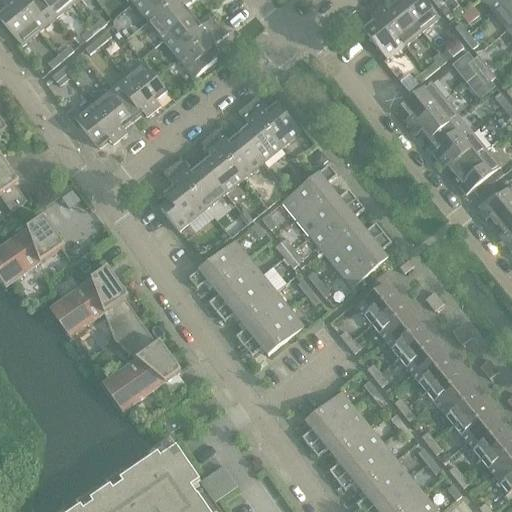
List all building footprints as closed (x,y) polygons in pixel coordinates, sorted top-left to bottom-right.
[(57,21),(38,0),(12,0),(12,1),(40,35),(57,21)] [(73,7),(67,0),(38,0),(57,21),(73,7)] [(114,0),(106,0),(101,4),(108,14),(113,10),(114,0)] [(180,0),(141,0),(134,6),(149,25),(180,0)] [(164,44),(194,20),(186,10),(198,0),(180,0),(149,25),(164,44)] [(440,21),(423,0),(403,0),(398,5),(423,35),(440,21)] [(445,5),(440,0),(430,0),(439,10),(445,5)] [(460,8),(453,0),(451,0),(445,5),(452,15),(460,8)] [(511,2),(511,0),(483,0),(482,1),(495,17),(511,2)] [(40,35),(12,1),(5,6),(8,11),(0,17),(0,22),(23,50),(40,35)] [(511,29),(511,2),(495,17),(508,33),(511,29)] [(423,35),(398,5),(388,13),(385,8),(378,14),(406,49),(423,35)] [(452,15),(445,5),(439,10),(448,21),(454,16),(452,15)] [(406,49),(378,14),(371,20),(374,24),(364,32),(388,63),(406,49)] [(222,28),(215,19),(202,29),(194,20),(164,44),(179,62),(222,28)] [(108,27),(103,21),(92,30),(97,36),(108,27)] [(461,26),(456,30),(465,42),(470,37),(461,26)] [(229,37),(222,28),(179,62),(195,82),(225,58),(216,47),(229,37)] [(97,36),(92,30),(82,39),(86,45),(97,36)] [(112,40),(107,34),(97,44),(101,49),(112,40)] [(470,37),(465,42),(473,52),(478,48),(470,37)] [(101,49),(97,44),(86,52),(91,58),(101,49)] [(460,45),(449,54),(454,60),(465,51),(460,45)] [(75,55),(70,49),(59,58),(64,64),(75,55)] [(64,64),(59,58),(49,67),(54,73),(64,64)] [(480,58),(474,63),(482,74),(488,69),(480,58)] [(79,68),(74,62),(63,71),(68,77),(79,68)] [(469,67),(477,78),(482,74),(474,63),(469,67)] [(425,73),(430,79),(441,70),(436,64),(425,73)] [(169,96),(144,66),(126,80),(154,115),(161,109),(158,105),(169,96)] [(497,80),(488,69),(482,74),(491,84),(497,80)] [(68,77),(63,71),(53,80),(58,85),(68,77)] [(415,81),(420,87),(430,79),(425,73),(415,81)] [(491,84),(482,74),(477,78),(486,88),(491,84)] [(154,115),(126,80),(110,94),(134,124),(144,116),(147,120),(154,115)] [(446,103),(432,85),(401,110),(410,121),(406,124),(411,131),(446,103)] [(134,124),(110,94),(93,107),(121,142),(128,136),(124,132),(134,124)] [(504,111),(510,107),(501,96),(495,101),(504,111)] [(302,136),(278,106),(267,115),(257,102),(248,109),(282,152),(302,136)] [(429,144),(460,120),(446,103),(411,131),(417,138),(421,135),(429,144)] [(121,142),(93,107),(75,122),(100,152),(110,143),(114,148),(121,142)] [(282,152),(248,109),(239,116),(249,129),(240,137),(264,167),(282,152)] [(473,136),(460,120),(429,144),(437,154),(433,158),(439,165),(473,136)] [(240,137),(230,145),(219,132),(211,139),(245,182),(264,167),(240,137)] [(487,154),(473,136),(439,165),(444,171),(448,168),(457,178),(487,154)] [(245,182),(211,139),(202,146),(212,159),(202,167),(226,197),(245,182)] [(501,171),(487,154),(457,178),(464,188),(460,191),(466,199),(501,171)] [(316,159),(316,167),(321,172),(329,166),(321,156),(316,159)] [(28,205),(16,187),(14,181),(16,181),(16,180),(0,157),(0,199),(1,199),(13,216),(28,205)] [(202,167),(192,175),(182,162),(173,169),(208,212),(226,197),(202,167)] [(334,194),(328,187),(338,179),(329,168),(283,206),(298,223),(334,194)] [(208,212),(173,169),(165,176),(175,189),(164,198),(170,205),(161,212),(180,235),(208,212)] [(511,217),(511,189),(480,215),(486,223),(490,220),(498,229),(511,217)] [(73,192),(63,199),(71,211),(81,203),(73,192)] [(357,203),(349,193),(339,201),(334,194),(298,223),(311,240),(357,203)] [(361,228),(355,221),(365,213),(357,203),(311,240),(325,257),(361,228)] [(511,243),(511,217),(498,229),(505,238),(501,241),(506,248),(511,243)] [(263,222),(272,233),(277,229),(268,218),(263,222)] [(62,252),(61,251),(59,246),(62,245),(44,220),(28,232),(29,233),(0,253),(0,269),(11,285),(40,265),(41,266),(41,267),(62,252)] [(253,231),(261,241),(267,237),(258,226),(253,231)] [(384,237),(377,227),(367,235),(361,228),(325,257),(338,274),(384,237)] [(392,246),(384,237),(338,274),(352,291),(389,262),(382,254),(392,246)] [(287,242),(282,246),(290,257),(296,253),(287,242)] [(250,262),(236,244),(190,281),(198,292),(208,284),(214,291),(250,262)] [(282,246),(277,250),(285,261),(290,257),(282,246)] [(304,264),(297,255),(296,253),(290,257),(299,268),(304,264)] [(285,261),(294,272),(299,268),(290,257),(285,261)] [(263,279),(250,262),(214,291),(220,298),(210,306),(217,316),(263,279)] [(401,271),(406,277),(415,269),(410,264),(401,271)] [(125,295),(126,295),(109,271),(92,282),(93,284),(57,310),(75,336),(105,316),(115,344),(142,325),(125,302),(123,296),(125,295)] [(314,275),(309,279),(317,291),(323,286),(314,275)] [(277,295),(263,279),(217,316),(225,325),(235,317),(241,324),(277,295)] [(304,283),(299,287),(308,298),(313,294),(304,283)] [(317,291),(325,300),(331,296),(323,286),(317,291)] [(402,305),(388,287),(359,311),(373,328),(402,305)] [(308,298),(316,309),(322,305),(313,294),(308,298)] [(290,312),(277,295),(241,324),(247,332),(237,340),(244,349),(290,312)] [(440,301),(435,295),(426,302),(431,308),(440,301)] [(431,308),(436,314),(445,307),(440,301),(431,308)] [(416,321),(402,305),(373,328),(386,345),(416,321)] [(305,330),(290,312),(244,349),(252,359),(262,351),(269,359),(305,330)] [(429,338),(416,321),(386,345),(400,362),(429,338)] [(182,375),(165,350),(164,351),(163,353),(158,349),(142,325),(115,344),(139,364),(110,384),(128,410),(164,385),(166,386),(182,375)] [(467,335),(463,329),(454,336),(458,342),(467,335)] [(354,344),(347,335),(341,339),(348,348),(354,344)] [(458,342),(463,348),(472,340),(467,335),(458,342)] [(443,355),(429,338),(400,362),(413,378),(443,355)] [(348,348),(355,357),(361,352),(354,344),(348,348)] [(456,372),(443,355),(413,378),(427,396),(456,372)] [(495,369),(490,363),(481,370),(486,376),(495,369)] [(374,368),(368,373),(375,382),(381,377),(374,368)] [(486,376),(491,382),(500,375),(495,369),(486,376)] [(470,389),(456,372),(427,396),(441,413),(470,389)] [(375,382),(382,391),(388,386),(381,377),(375,382)] [(370,385),(365,389),(374,400),(379,395),(370,385)] [(484,406),(470,389),(441,413),(455,429),(484,406)] [(374,400),(382,410),(387,406),(379,395),(374,400)] [(357,413),(342,396),(306,425),(313,433),(303,441),(311,450),(357,413)] [(401,401),(395,406),(402,416),(409,411),(401,401)] [(497,423),(484,406),(455,429),(468,446),(497,423)] [(402,416),(410,425),(416,420),(409,411),(402,416)] [(370,430),(357,413),(311,450),(318,460),(329,452),(334,459),(370,430)] [(397,418),(392,422),(401,433),(406,429),(397,418)] [(180,430),(174,420),(164,427),(170,437),(180,430)] [(511,439),(497,423),(468,446),(482,463),(511,439)] [(401,433),(409,444),(415,440),(406,429),(401,433)] [(384,447),(370,430),(334,459),(340,466),(330,474),(338,484),(384,447)] [(429,435),(423,440),(430,449),(436,444),(429,435)] [(511,466),(511,440),(511,439),(482,463),(495,480),(511,466)] [(430,449),(437,458),(443,453),(436,444),(430,449)] [(209,511),(193,489),(201,483),(176,447),(174,448),(173,446),(78,511),(209,511)] [(397,464),(384,447),(338,484),(346,494),(356,485),(361,493),(397,464)] [(425,452),(418,457),(427,467),(433,462),(425,452)] [(427,467),(436,478),(442,473),(433,462),(427,467)] [(371,511),(411,480),(397,464),(361,493),(367,500),(357,508),(360,511),(371,511)] [(511,495),(511,466),(495,480),(509,497),(511,495)] [(456,469),(450,474),(457,483),(463,478),(456,469)] [(457,483),(464,492),(470,487),(463,478),(457,483)] [(406,511),(425,497),(411,480),(371,511),(406,511)] [(448,492),(456,503),(462,499),(453,488),(448,492)] [(406,511),(436,511),(425,497),(406,511)]
